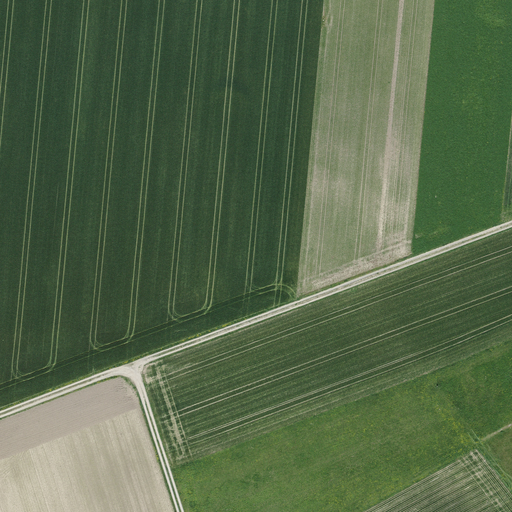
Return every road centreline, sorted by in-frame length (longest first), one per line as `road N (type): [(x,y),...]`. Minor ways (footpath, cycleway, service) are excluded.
road 1 (track): [(511,224),(0,417)]
road 2 (track): [(174,511),(126,370)]
